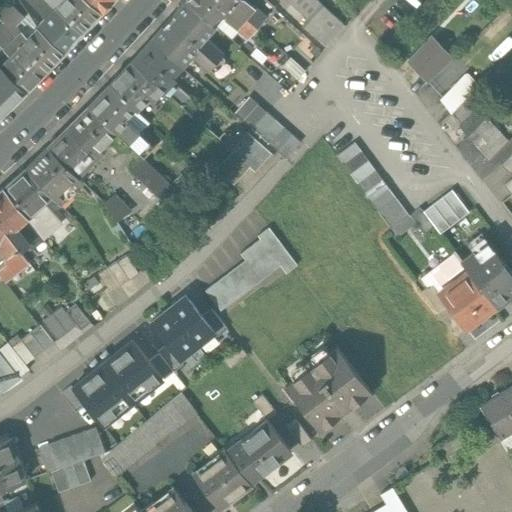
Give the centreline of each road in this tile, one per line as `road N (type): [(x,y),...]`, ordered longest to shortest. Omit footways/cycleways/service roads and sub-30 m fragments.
road 1 (residential): [(0,407),(183,268),(280,168)]
road 2 (residential): [(511,337),(281,511)]
road 3 (tertiary): [(0,150),(142,0)]
